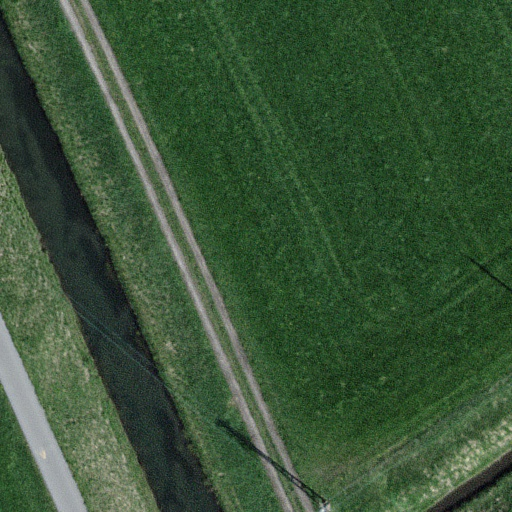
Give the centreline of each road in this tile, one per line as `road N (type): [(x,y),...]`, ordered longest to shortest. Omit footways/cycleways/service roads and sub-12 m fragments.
road 1 (track): [(80,0),(308,511)]
road 2 (unclassified): [(0,336),(77,511)]
